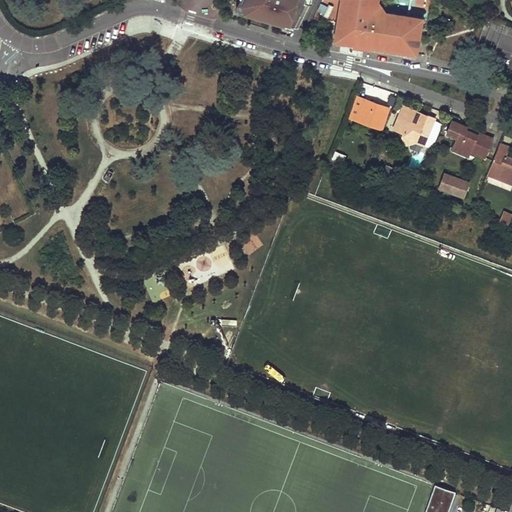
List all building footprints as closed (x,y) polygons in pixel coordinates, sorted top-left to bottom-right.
[(243,0),(243,2),(291,28),(305,0),(243,0)] [(377,0),(341,0),(336,32),(340,33),(343,31),(345,35),(343,37),(343,41),(416,53),(422,18),(385,12),(377,1),(377,0)] [(340,33),(336,32),(335,40),(343,41),(343,37),(345,35),(343,31),(340,33)] [(381,129),(388,108),(357,97),(350,118),(381,129)] [(404,104),(393,130),(403,133),(401,137),(415,143),(423,146),(435,117),(427,114),(426,117),(424,116),(418,118),(415,117),(418,110),(404,104)] [(457,139),(453,148),(468,154),(470,151),(484,157),(492,139),(477,132),(476,134),(465,130),(466,127),(452,121),(446,134),(457,139)] [(401,137),(406,145),(415,143),(401,137)] [(500,143),(487,173),(511,183),(511,158),(505,156),(509,147),(500,143)] [(468,154),(453,148),(452,150),(468,156),(468,154)] [(445,173),(439,189),(463,197),(468,182),(445,173)] [(508,225),(511,215),(511,214),(504,212),(500,221),(508,225)] [(151,302),(175,294),(168,271),(144,278),(151,302)] [(452,511),(461,488),(441,480),(428,511),(452,511)]
